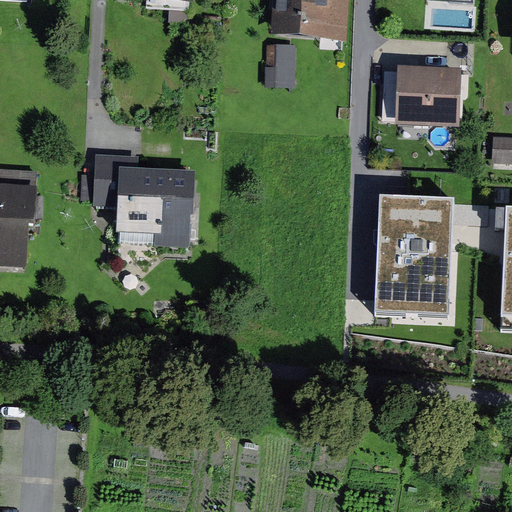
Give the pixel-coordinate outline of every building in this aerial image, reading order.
[(198,0),(116,0),(116,7),(198,11),(198,0)] [(335,0),(278,0),(276,41),(352,45),(354,3),(336,2),(335,0)] [(480,0),(392,0),(391,18),(479,23),(480,0)] [(302,48),(271,47),(270,91),(300,92),(302,48)] [(468,75),(403,72),(400,131),(465,134),(468,75)] [(511,137),(498,136),(497,164),(511,164),(511,137)] [(199,177),(143,174),(143,160),(100,158),(98,209),(122,210),(121,245),(158,247),(157,258),(196,259),(199,177)] [(0,269),(31,272),(33,235),(39,236),(42,192),(0,189),(0,269)]
